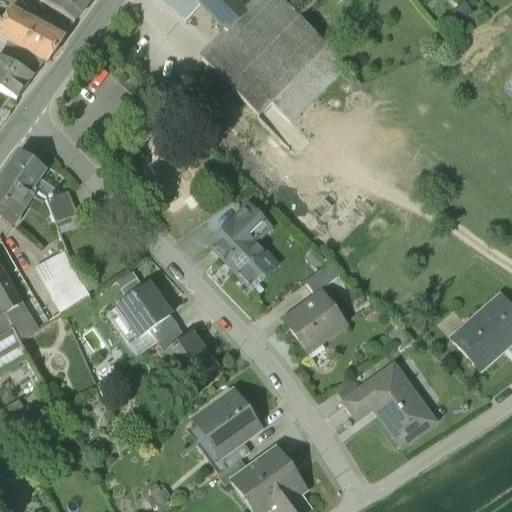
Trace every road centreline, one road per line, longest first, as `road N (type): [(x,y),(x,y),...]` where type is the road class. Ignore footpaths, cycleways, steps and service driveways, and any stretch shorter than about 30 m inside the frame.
road 1 (residential): [(361,502),(303,407),(250,342),(31,110)]
road 2 (secondary): [(31,110),(109,0)]
